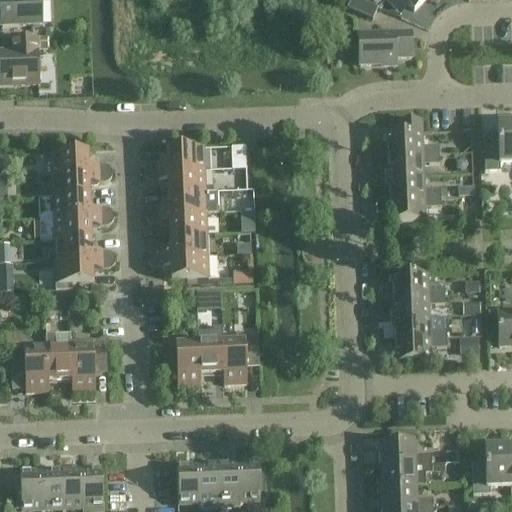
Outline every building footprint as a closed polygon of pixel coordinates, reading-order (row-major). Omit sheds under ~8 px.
[(0,0),(0,13),(1,30),(41,28),(40,3),(36,3),(35,0),(0,0)] [(377,11),(352,0),(351,0),(347,11),(372,23),(377,11)] [(383,0),(400,17),(409,8),(414,14),(427,0),(383,0)] [(411,62),(410,36),(358,37),(359,69),(395,68),(395,62),(411,62)] [(47,54),(46,41),(10,43),(11,54),(0,54),(0,89),(39,88),(38,54),(47,54)] [(511,166),(511,124),(509,127),(497,127),(497,138),(483,139),(484,176),(500,175),(500,167),(511,166)] [(386,138),(387,160),(439,158),(438,150),(422,150),(421,125),(397,126),(397,138),(386,138)] [(143,176),(204,174),(203,152),(165,153),(166,166),(150,167),(148,168),(147,168),(146,169),(145,170),(144,171),(144,172),(143,174),(143,175),(143,176)] [(50,180),(111,177),(111,175),(110,174),(109,172),(108,171),(107,170),(106,169),(103,169),(88,169),(87,156),(50,158),(50,180)] [(439,167),(439,158),(387,160),(388,182),(423,181),(423,168),(439,167)] [(167,184),(167,197),(213,195),(213,190),(205,190),(204,174),(143,176),(143,177),(143,178),(143,179),(144,181),(146,182),(147,183),(149,184),(150,185),(152,185),(167,184)] [(111,178),(111,177),(50,180),(51,201),(89,200),(88,187),(103,187),(105,186),(106,186),(108,185),(109,184),(110,183),(111,181),(111,180),(111,178)] [(388,182),(389,204),(440,202),(440,200),(440,199),(440,193),(424,193),(423,181),(388,182)] [(460,192),(460,200),(460,201),(471,201),(471,191),(460,191),(460,192)] [(213,195),(167,197),(167,210),(152,210),(151,210),(150,211),(148,212),(147,213),(146,214),(146,215),(145,216),(145,217),(145,219),(218,216),(217,195),(213,195)] [(89,212),(89,200),(51,201),(38,202),(39,223),(113,220),(113,218),(112,217),(111,215),(110,214),(109,213),(107,212),(106,212),(104,212),(89,212)] [(441,210),(440,202),(389,204),(390,226),(425,224),(424,211),(441,210)] [(218,217),(218,216),(145,219),(145,220),(145,221),(145,223),(146,224),(147,225),(148,226),(149,227),(150,227),(153,228),(154,228),(168,227),(169,240),(206,239),(205,217),(218,217)] [(113,221),(113,220),(39,223),(40,245),(53,244),(91,243),(90,230),(105,230),(106,229),(108,229),(109,228),(111,227),(112,226),(112,224),(113,223),(113,221)] [(146,260),(146,263),(207,260),(206,239),(169,240),(169,253),(154,253),(153,253),(151,254),(150,255),(149,256),(148,257),(147,259),(146,260)] [(91,256),(91,243),(53,244),(54,266),(115,264),(115,263),(114,262),(114,260),(113,259),(112,257),(110,256),(109,256),(107,255),(106,255),(91,256)] [(0,261),(10,261),(10,246),(0,246),(0,261)] [(250,258),(250,248),(236,248),(236,259),(250,258)] [(207,260),(146,263),(147,265),(147,266),(148,268),(149,269),(151,270),(152,271),(154,271),(155,271),(170,271),(170,284),(208,282),(207,260)] [(115,264),(54,266),(55,294),(63,294),(63,288),(92,287),(92,274),(106,273),(108,273),(109,272),(111,271),(112,270),(113,269),(114,267),(114,266),(115,264)] [(250,272),(230,273),(231,287),(251,286),(250,272)] [(392,279),(393,301),(444,299),(444,290),(428,291),(427,278),(392,279)] [(0,281),(0,295),(13,295),(12,281),(0,281)] [(479,296),(478,286),(465,287),(465,297),(479,296)] [(200,296),(195,296),(196,313),(206,313),(205,296),(200,296)] [(445,308),(444,299),(393,301),(394,323),(429,321),(428,309),(445,308)] [(54,301),(43,301),(44,312),(50,312),(54,307),(54,301)] [(479,317),(478,307),(463,308),(463,318),(479,317)] [(511,349),(511,315),(497,316),(499,350),(511,349)] [(429,321),(394,323),(394,345),(446,342),(446,333),(429,334),(429,321)] [(479,325),(470,325),(471,337),(480,337),(479,325)] [(199,380),(223,379),(222,346),(221,330),(212,331),(212,334),(197,335),(198,347),(199,380)] [(48,396),(48,385),(47,385),(46,353),(33,354),(32,346),(21,336),(5,336),(6,354),(11,354),(12,373),(24,372),(25,397),(48,396)] [(47,385),(48,385),(71,384),(72,384),(70,352),(55,353),(55,337),(45,337),(46,353),(47,385)] [(236,346),(222,346),(223,379),(223,389),(246,388),(245,367),(259,366),(257,337),(235,338),(236,346)] [(199,380),(198,347),(184,348),(183,340),(161,341),(163,370),(176,370),(177,391),(200,390),(199,380)] [(446,342),(394,345),(395,366),(430,365),(430,352),(446,351),(446,345),(446,342)] [(477,342),(459,343),(460,358),(478,358),(477,342)] [(84,352),(70,352),(72,384),(71,384),(71,395),(95,394),(94,373),(107,372),(106,343),(84,344),(84,352)] [(378,447),(379,470),(431,468),(430,459),(414,459),(413,435),(390,436),(390,447),(378,447)] [(487,491),(510,490),(508,448),(496,448),(496,451),(484,451),(484,468),(471,469),(472,499),(487,498),(487,491)] [(459,467),(459,455),(445,456),(445,467),(459,467)] [(431,468),(431,477),(444,476),(444,467),(431,468)] [(219,505),(239,504),(237,468),(217,469),(219,505)] [(258,468),(237,468),(239,504),(260,503),(260,499),(264,499),(263,471),(259,471),(258,468)] [(431,477),(431,468),(379,470),(380,491),(415,490),(415,477),(431,477)] [(197,470),(198,506),(219,505),(217,469),(197,470)] [(177,507),(198,506),(197,470),(176,471),(177,507)] [(101,474),(81,475),(82,510),(103,510),(101,474)] [(60,476),(62,511),(82,510),(81,475),(60,476)] [(20,511),(41,511),(40,476),(19,477),(19,481),(14,481),(16,509),(20,509),(20,511)] [(60,476),(40,476),(41,511),(46,511),(62,511),(60,476)] [(380,491),(380,511),(400,511),(433,511),(432,502),(416,503),(415,490),(380,491)]
